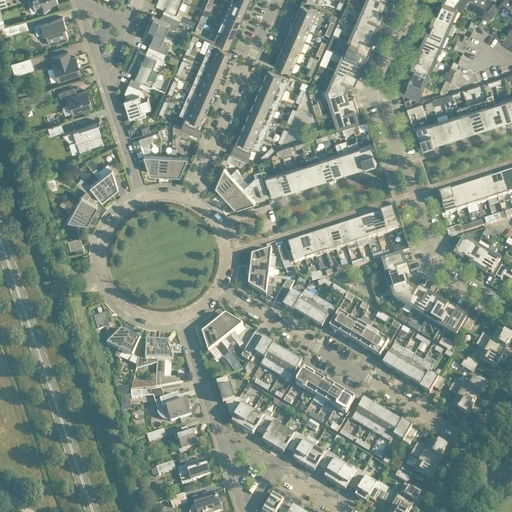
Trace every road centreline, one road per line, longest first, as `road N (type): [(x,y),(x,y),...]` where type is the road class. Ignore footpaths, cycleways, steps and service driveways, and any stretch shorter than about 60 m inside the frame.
road 1 (residential): [(511,315),(437,271),(400,158),(379,84),(415,0)]
road 2 (residential): [(475,443),(219,289)]
road 3 (secondary): [(92,511),(0,239)]
road 4 (residential): [(190,199),(276,0)]
road 5 (residential): [(180,318),(151,319),(125,308),(104,277),(108,227),(140,198)]
road 6 (residential): [(341,511),(220,441)]
road 7 (residential): [(220,441),(180,318)]
road 8 (residential): [(140,198),(102,76)]
